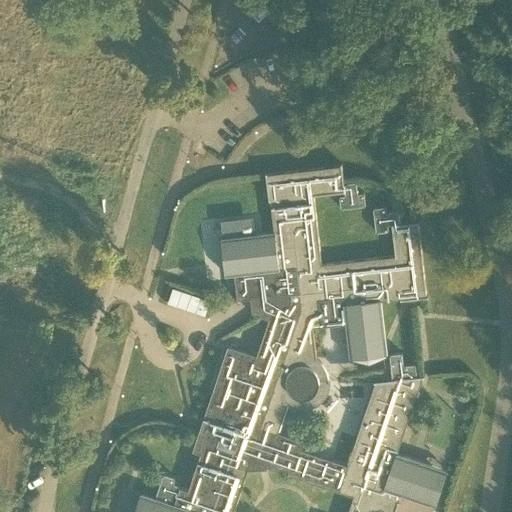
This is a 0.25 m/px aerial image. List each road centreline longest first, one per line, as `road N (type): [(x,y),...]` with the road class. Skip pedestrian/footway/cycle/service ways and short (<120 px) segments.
road 1 (residential): [(42,511),(184,0)]
road 2 (residential): [(489,511),(507,299),(437,0)]
